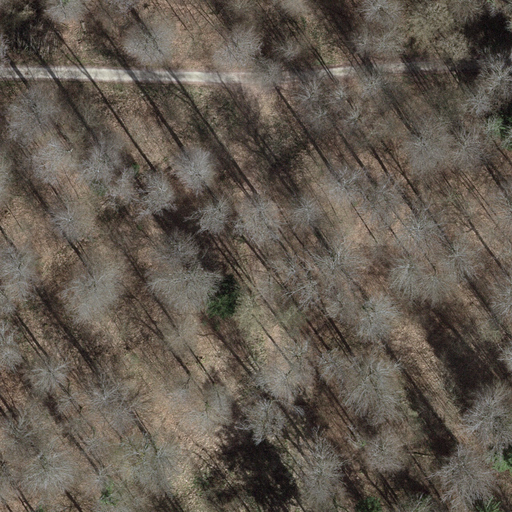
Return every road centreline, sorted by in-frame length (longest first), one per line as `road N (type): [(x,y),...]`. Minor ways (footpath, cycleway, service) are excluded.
road 1 (track): [(511,63),(248,78),(0,73)]
road 2 (track): [(148,511),(511,284)]
